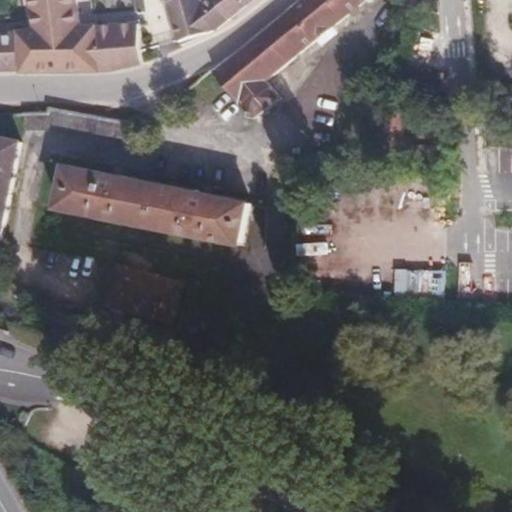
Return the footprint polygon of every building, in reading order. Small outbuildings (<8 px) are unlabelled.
[(25,0),(31,37),(82,33),(77,0),(25,0)] [(218,34),(227,29),(221,14),(212,16),(208,17),(201,0),(168,0),(183,49),(218,34)] [(201,0),(208,17),(212,16),(206,0),(201,0)] [(206,0),(212,16),(221,14),(227,29),(258,0),(206,0)] [(361,12),(353,0),(308,0),(214,75),(225,87),(232,81),(265,120),(291,99),(278,81),(361,12)] [(353,0),(361,12),(375,0),(404,0),(425,17),(428,11),(413,0),(353,0)] [(100,46),(144,43),(142,28),(100,32),(100,46)] [(0,76),(118,75),(146,67),(144,43),(100,46),(100,32),(82,33),(31,37),(0,39),(0,76)] [(142,142),(146,127),(56,109),(54,115),(26,115),(26,131),(53,131),(53,127),(142,142)] [(0,239),(10,241),(25,142),(0,138),(0,239)] [(247,250),(256,207),(72,167),(64,210),(247,250)] [(181,318),(189,282),(127,264),(117,300),(181,318)]
